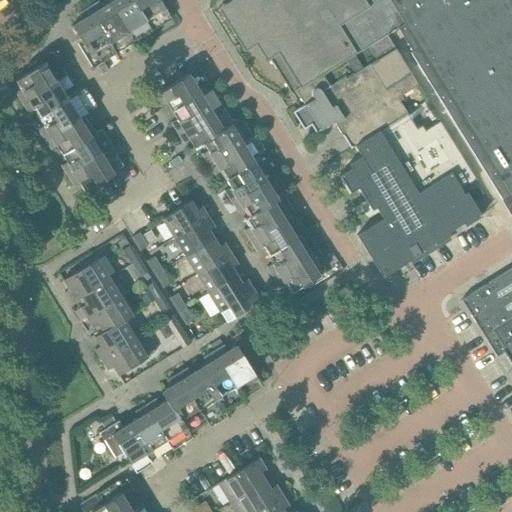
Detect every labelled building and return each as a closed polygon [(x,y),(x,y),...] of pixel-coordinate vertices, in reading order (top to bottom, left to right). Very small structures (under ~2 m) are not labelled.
[(130,36),(149,25),(133,0),(111,0),(109,2),(130,36)] [(133,0),(149,25),(168,13),(160,0),(133,0)] [(230,0),(217,8),(244,51),(249,47),(258,42),(291,93),(295,90),(321,74),(321,73),(367,45),(376,59),(395,48),(387,34),(398,27),(380,0),(230,0)] [(410,52),(422,72),(469,44),(456,23),(445,4),(442,0),(380,0),(398,27),(412,50),(410,52)] [(511,0),(493,0),(456,23),(469,44),(422,72),(501,200),(511,217),(511,0)] [(451,0),(445,4),(456,23),(493,0),(451,0)] [(112,47),(130,36),(109,2),(101,7),(98,1),(88,8),(112,47)] [(88,8),(78,14),(77,14),(80,19),(72,25),(93,59),(112,47),(88,8)] [(304,104),(292,111),(300,124),(308,126),(315,121),(316,123),(407,66),(395,48),(376,59),(347,78),(345,76),(330,86),(321,74),(295,90),(304,104)] [(63,50),(54,55),(59,63),(68,58),(63,50)] [(61,77),(49,58),(15,79),(20,88),(15,91),(21,102),(61,77)] [(102,74),(108,70),(103,60),(96,64),(102,74)] [(407,66),(316,123),(320,129),(333,121),(342,135),(344,134),(352,146),(407,113),(400,101),(401,96),(418,85),(407,66)] [(171,110),(205,89),(203,85),(197,89),(188,73),(154,94),(161,105),(166,102),(171,110)] [(72,95),(61,77),(21,102),(28,112),(33,109),(38,117),(72,95)] [(217,107),(205,89),(171,110),(176,118),(171,122),(177,132),(217,107)] [(84,114),(72,95),(38,117),(43,125),(38,128),(44,138),(84,114)] [(177,132),(183,142),(189,139),(194,148),(202,143),(202,142),(228,125),(227,124),(217,107),(177,132)] [(352,168),(339,175),(350,192),(358,187),(372,210),(376,207),(383,219),(362,232),(357,235),(382,277),(388,273),(422,252),(420,249),(431,242),(433,245),(449,235),(447,231),(462,221),(465,225),(481,215),(467,192),(463,194),(460,189),(476,179),(440,121),(424,131),(417,129),(407,113),(352,146),(352,147),(355,145),(361,156),(349,163),(352,168)] [(56,145),(61,153),(95,132),(84,114),(44,138),(50,148),(56,145)] [(235,119),(227,124),(228,125),(202,142),(202,143),(207,150),(202,153),(208,163),(248,139),(235,119)] [(107,150),(95,132),(61,153),(66,161),(61,165),(67,175),(107,150)] [(259,157),(248,139),(208,163),(214,174),(219,170),(225,179),(259,157)] [(79,182),(84,191),(119,169),(107,150),(67,175),(73,185),(79,182)] [(270,176),(259,157),(225,179),(230,187),(224,190),(231,200),(270,176)] [(231,200),(237,210),(237,211),(242,207),(247,215),(278,197),(279,198),(283,196),(270,176),(231,200)] [(289,215),(279,198),(278,197),(247,215),(243,217),(249,226),(243,229),(250,240),(289,215)] [(207,216),(201,207),(201,206),(196,209),(190,200),(161,218),(173,237),(207,216)] [(301,233),(289,215),(250,240),(256,250),(261,247),(266,255),(301,233)] [(173,237),(185,256),(213,238),(208,230),(213,226),(207,216),(173,237)] [(132,237),(140,250),(148,246),(139,232),(132,237)] [(312,252),(301,233),(266,255),(271,263),(266,266),(273,276),(312,252)] [(196,274),(230,253),(223,243),(218,246),(213,238),(185,256),(196,274)] [(138,259),(130,246),(122,251),(131,264),(138,259)] [(324,271),(312,252),(273,276),(279,287),(284,283),(290,292),(324,271)] [(196,274),(207,292),(236,275),(231,266),(236,263),(230,253),(196,274)] [(147,261),(155,274),(162,269),(154,256),(147,261)] [(80,295),(108,278),(96,259),(63,280),(70,290),(75,287),(80,295)] [(147,273),(138,259),(131,264),(139,277),(147,273)] [(511,267),(461,299),(496,356),(503,352),(511,366),(511,267)] [(155,274),(163,288),(171,283),(162,269),(155,274)] [(261,301),(260,300),(254,290),(248,280),(247,280),(241,271),(236,275),(207,292),(226,322),(261,301)] [(86,317),(120,296),(108,278),(80,295),(85,304),(80,307),(86,317)] [(161,296),(153,283),(145,287),(154,301),(161,296)] [(169,298),(178,311),(185,306),(177,293),(169,298)] [(132,315),(120,296),(86,317),(92,327),(98,324),(102,331),(94,336),(95,337),(132,315)] [(169,309),(161,296),(154,301),(162,314),(169,309)] [(178,311),(186,324),(194,320),(185,306),(178,311)] [(101,359),(135,338),(124,320),(132,315),(95,337),(100,345),(95,348),(101,359)] [(173,315),(165,319),(183,348),(190,343),(173,315)] [(112,366),(118,375),(154,352),(143,333),(135,338),(101,359),(107,369),(112,366)] [(213,351),(238,391),(240,395),(260,383),(236,345),(227,350),(224,345),(213,351)] [(220,402),(238,391),(213,351),(203,358),(206,363),(198,368),(220,402)] [(201,414),(220,402),(198,368),(190,373),(187,368),(177,374),(201,414)] [(161,391),(166,399),(167,399),(183,425),(184,425),(201,414),(177,374),(166,380),(170,386),(161,391)] [(189,432),(184,425),(183,425),(167,399),(166,399),(159,404),(155,398),(145,405),(170,444),(189,432)] [(152,456),(170,444),(145,405),(135,411),(138,416),(130,422),(152,456)] [(148,458),(152,456),(130,422),(122,427),(119,422),(108,428),(122,451),(129,462),(144,452),(148,458)] [(114,456),(122,451),(108,428),(101,433),(100,432),(99,432),(114,456)] [(258,458),(217,483),(229,502),(236,498),(265,480),(259,472),(265,469),(258,458)] [(265,480),(236,498),(229,502),(235,511),(254,511),(281,495),(275,485),(270,488),(265,480)] [(94,494),(79,504),(83,511),(88,511),(91,510),(91,511),(130,511),(137,508),(130,497),(125,489),(100,505),(94,494)] [(284,511),(282,509),(288,505),(281,495),(254,511),(284,511)] [(183,504),(188,511),(199,505),(194,497),(183,504)]
